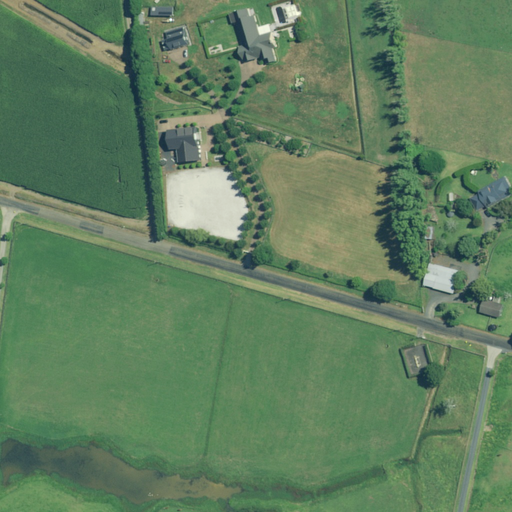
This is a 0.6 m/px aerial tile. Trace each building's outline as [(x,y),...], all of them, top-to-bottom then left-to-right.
[(300,4),(287,8),(290,19),(303,15),(300,4)] [(173,16),(173,7),(152,7),(152,15),(173,16)] [(273,45),(276,44),(273,32),(262,35),(254,7),(230,14),(233,24),(237,22),(244,45),(241,46),(245,63),(262,58),(264,65),(278,61),(276,55),(273,45)] [(188,45),(184,28),(167,32),(169,41),(163,43),(165,51),(188,45)] [(511,195),(511,187),(506,177),(480,191),(481,193),(471,198),(478,211),(488,206),(488,207),(511,195)] [(480,226),(470,225),(469,235),(479,236),(480,226)] [(460,271),(431,263),(425,285),(454,293),(460,271)] [(504,305),(500,303),(502,297),(495,295),(493,302),(485,299),(481,312),(500,317),(504,305)] [(429,367),(423,346),(407,351),(414,372),(429,367)]
